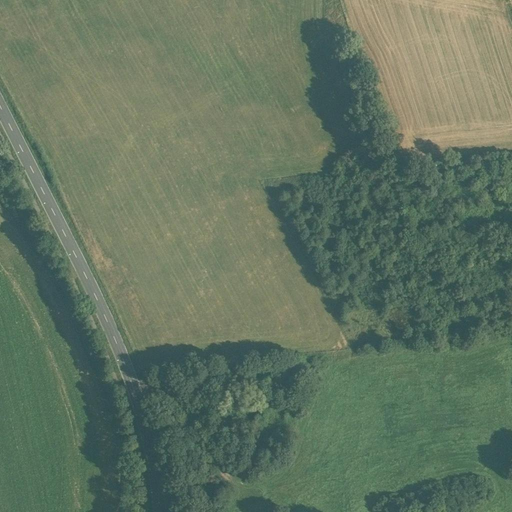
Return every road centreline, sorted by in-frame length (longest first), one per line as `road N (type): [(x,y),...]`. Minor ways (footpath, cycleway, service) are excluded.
road 1 (tertiary): [(158,511),(141,414),(119,351),(0,101)]
road 2 (track): [(403,354),(314,363),(267,464),(228,487)]
road 3 (track): [(91,383),(67,318),(0,212)]
road 4 (track): [(135,394),(173,399),(239,504)]
